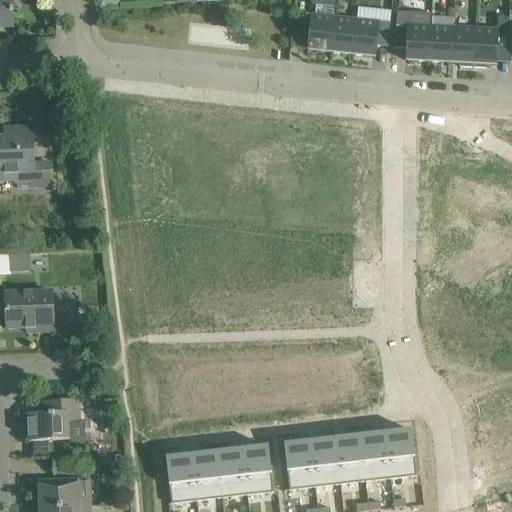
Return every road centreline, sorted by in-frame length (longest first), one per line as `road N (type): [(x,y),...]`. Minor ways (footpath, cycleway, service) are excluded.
road 1 (residential): [(446,511),(433,422),(388,321),(391,98)]
road 2 (residential): [(86,61),(391,98)]
road 3 (residential): [(391,98),(511,108)]
